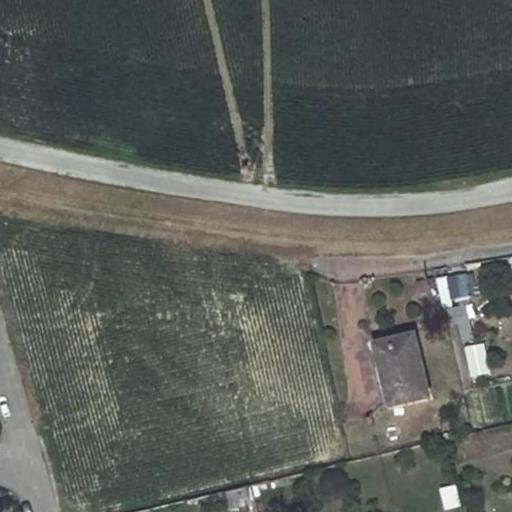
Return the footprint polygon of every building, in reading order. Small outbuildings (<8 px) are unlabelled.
[(473,297),(471,273),(436,276),(437,299),(473,297)] [(471,304),(452,305),(455,343),(473,342),(471,304)] [(412,333),(374,344),(389,405),(427,396),(412,333)] [(464,344),(466,378),(488,377),(485,343),(464,344)] [(246,488),(227,493),(231,509),(250,504),(246,488)]
